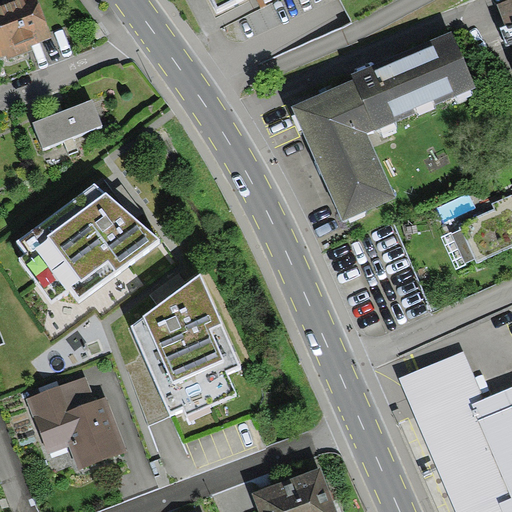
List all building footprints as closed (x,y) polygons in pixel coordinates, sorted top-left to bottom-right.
[(46,0),(0,0),(0,64),(62,40),(46,0)] [(211,0),(216,9),(234,0),(211,0)] [(511,0),(493,0),(492,1),(511,50),(511,0)] [(354,74),(356,79),(379,130),(476,86),(451,31),(354,74)] [(379,130),(356,79),(292,107),(343,222),(397,198),(368,134),(379,130)] [(97,127),(89,105),(32,125),(41,148),(97,127)] [(511,196),(493,204),(495,209),(459,224),(476,264),(511,248),(511,196)] [(90,198),(14,257),(23,269),(15,275),(47,316),(66,301),(79,318),(158,255),(90,198)] [(224,388),(237,382),(198,290),(127,343),(164,428),(178,421),(183,431),(234,409),(224,388)] [(511,511),(511,384),(474,401),(454,355),(404,377),(462,511),(511,511)] [(80,384),(29,404),(51,459),(72,451),(81,474),(123,457),(102,404),(90,409),(80,384)] [(256,499),(261,511),(329,511),(317,477),(256,499)]
